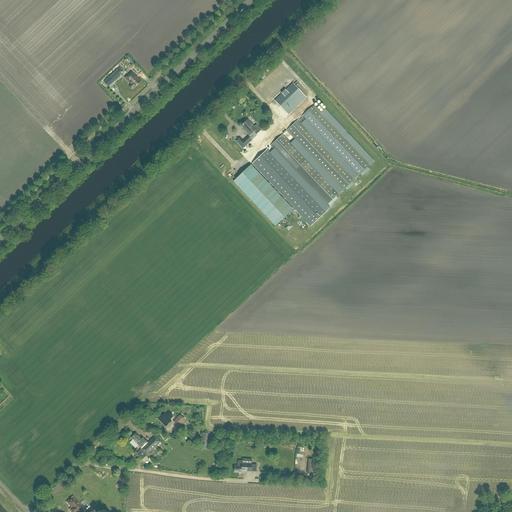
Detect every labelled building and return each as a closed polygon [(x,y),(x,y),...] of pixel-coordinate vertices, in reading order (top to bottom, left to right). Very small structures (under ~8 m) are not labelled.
[(106,80),(104,82),(108,87),(111,85),(118,78),(122,74),(118,70),(111,75),(106,80)] [(133,89),(141,82),(132,72),(125,78),(131,84),(130,86),(130,87),(132,89),(133,89)] [(288,115),(307,98),(293,83),(274,101),(288,115)] [(369,165),(314,106),(302,117),(303,118),(299,121),(287,132),(343,191),(354,180),(302,124),(305,120),(358,176),(369,165)] [(254,127),(248,121),(242,126),(244,129),(244,130),(249,136),(254,132),(256,135),(261,130),(256,125),(254,127)] [(326,206),(339,194),(283,135),(271,147),(326,206)] [(240,138),(236,141),(243,149),(247,145),(240,138)] [(224,149),(235,160),(239,156),(229,145),(224,149)] [(252,164),(311,226),(326,212),(267,150),(252,164)] [(292,209),(250,165),(233,182),(274,226),(292,209)] [(293,210),(291,212),(298,219),(300,218),(293,210)] [(173,417),(169,413),(166,416),(164,414),(159,420),(166,427),(172,421),(170,420),(173,417)] [(180,428),(187,421),(180,415),(173,422),(180,428)] [(147,454),(160,442),(155,437),(147,445),(145,443),(146,442),(141,438),(136,433),(136,434),(135,433),(133,435),(133,436),(131,438),(147,454)] [(251,472),(251,464),(242,464),(242,461),(239,461),(238,462),(237,466),(234,466),(234,473),(244,474),(244,472),(251,472)] [(71,511),(78,511),(82,510),(83,508),(80,504),(73,497),(67,503),(73,508),(70,510),(71,511)]
